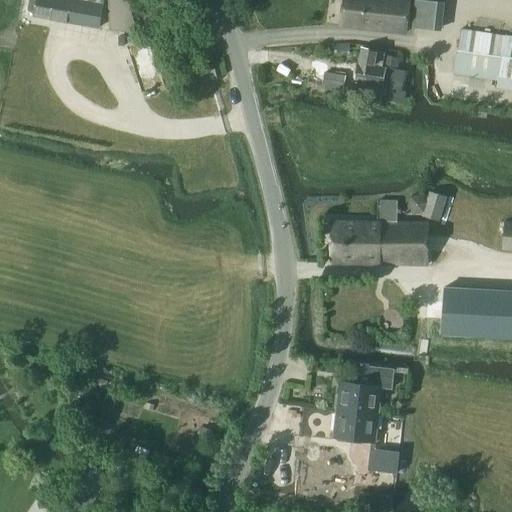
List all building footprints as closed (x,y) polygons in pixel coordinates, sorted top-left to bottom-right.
[(34,16),(34,17),(66,22),(66,23),(99,28),(103,0),(28,0),(27,10),(34,16)] [(405,33),(409,1),(401,0),(343,0),(340,25),(405,33)] [(511,39),(460,31),(453,74),(497,81),(498,78),(511,79),(511,39)] [(357,64),(353,82),(381,88),(380,92),(399,95),(403,72),(383,67),(385,53),(377,52),(377,51),(360,49),(357,64)] [(216,79),(216,78),(214,70),(200,73),(202,82),(216,79)] [(343,89),(345,76),(325,73),(323,86),(343,89)] [(439,220),(446,198),(431,194),(427,203),(421,195),(410,197),(407,207),(413,214),(423,213),(423,215),(439,220)] [(397,223),(397,203),(377,202),(377,222),(332,221),(331,263),(366,264),(376,264),(428,263),(428,222),(397,223)] [(511,250),(511,222),(504,222),(502,250),(511,250)] [(511,290),(444,287),(441,336),(511,339),(511,290)] [(392,389),(394,369),(369,366),(367,385),(341,382),(339,395),(336,395),(334,408),(337,408),(337,409),(377,414),(380,387),(392,389)] [(374,442),(377,414),(337,409),(334,437),(338,438),(337,441),(350,442),(350,439),(374,442)] [(201,427),(199,436),(211,440),(213,430),(201,427)] [(112,435),(109,444),(122,449),(126,440),(112,435)] [(396,471),(398,454),(372,451),(370,468),(396,471)] [(82,475),(60,511),(61,511),(88,511),(109,477),(92,467),(86,477),(82,475)]
